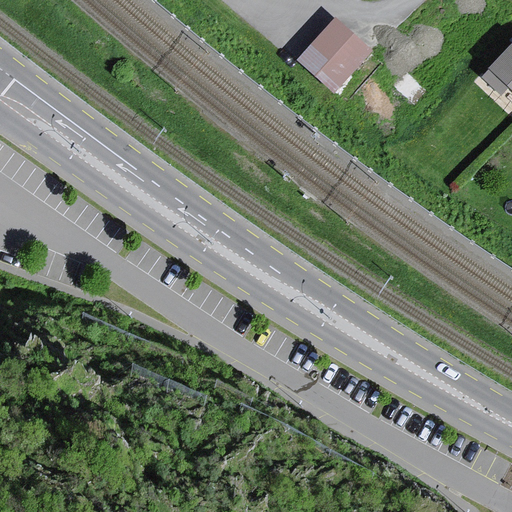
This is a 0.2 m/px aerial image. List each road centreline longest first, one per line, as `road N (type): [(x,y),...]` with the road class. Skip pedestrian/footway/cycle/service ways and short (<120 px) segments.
road 1 (primary): [(511,419),(205,211),(7,64)]
road 2 (primary): [(0,111),(308,320),(511,430)]
